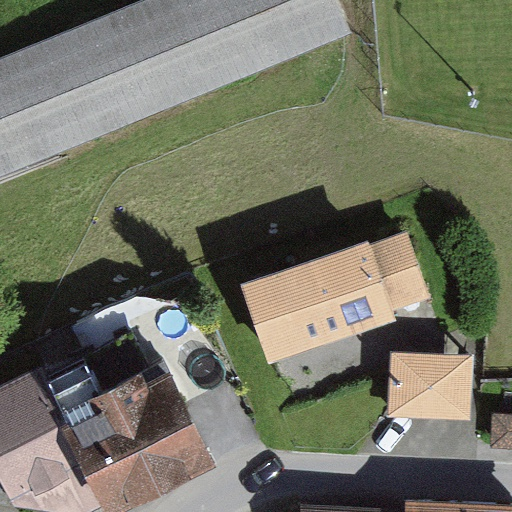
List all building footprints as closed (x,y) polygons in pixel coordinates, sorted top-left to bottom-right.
[(0,177),(349,31),(336,0),(132,0),(0,56),(0,177)] [(372,240),(369,231),(250,271),(274,342),(393,303),(391,297),(426,286),(407,229),(372,240)] [(433,414),(471,417),(475,353),(397,348),(393,412),(433,414)] [(36,374),(0,390),(0,469),(18,504),(53,511),(105,511),(211,462),(163,372),(61,422),(36,374)] [(308,511),(511,511),(511,496),(409,493),(408,503),(309,499),(308,511)]
